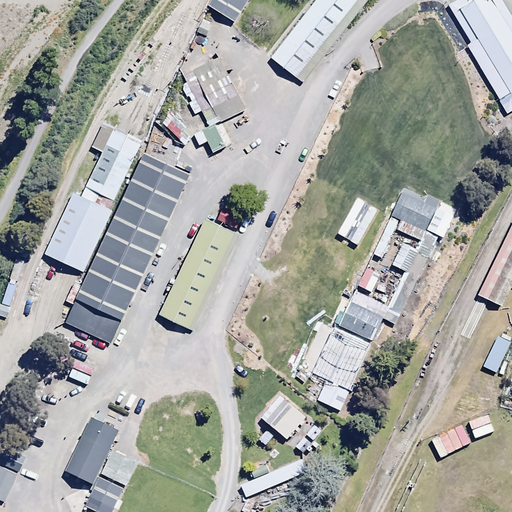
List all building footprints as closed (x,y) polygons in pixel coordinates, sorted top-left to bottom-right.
[(252,0),(215,0),(210,8),(238,24),(252,0)] [(307,87),(371,0),(315,0),(270,60),(307,87)] [(511,12),(505,0),(472,0),(450,13),(508,113),(511,110),(511,12)] [(211,27),(202,22),(197,33),(205,38),(211,27)] [(220,124),(246,110),(219,58),(204,66),(201,59),(179,70),(187,84),(180,87),(187,100),(189,99),(191,103),(188,105),(195,117),(201,113),(209,127),(204,130),(203,127),(194,132),(201,145),(207,142),(214,155),(232,145),(220,124)] [(169,119),(162,126),(178,141),(185,133),(169,119)] [(119,129),(105,122),(94,145),(105,151),(88,186),(116,200),(140,138),(137,137),(132,134),(126,132),(119,129)] [(192,165),(147,147),(70,330),(115,348),(192,165)] [(92,166),(84,162),(76,181),(84,185),(92,166)] [(113,210),(75,192),(47,253),(59,259),(66,262),(79,269),(85,272),(113,210)] [(430,198),(426,206),(402,195),(391,217),(399,221),(395,231),(419,243),(434,210),(439,212),(442,204),(430,198)] [(223,207),(217,220),(236,230),(242,217),(223,207)] [(239,237),(204,222),(162,321),(197,335),(239,237)] [(511,286),(511,222),(478,296),(502,308),(511,286)] [(418,256),(402,247),(391,267),(405,274),(409,267),(411,268),(418,256)] [(348,304),(338,327),(370,342),(386,307),(356,294),(351,305),(348,304)] [(369,347),(333,330),(312,375),(348,391),(369,347)] [(260,420),(285,441),(293,432),(297,435),(300,431),(296,428),(305,418),(279,397),(260,420)] [(120,432),(91,419),(67,477),(96,489),(120,432)] [(312,443),(320,434),(313,428),(305,437),(312,443)] [(258,442),(265,448),(273,438),(266,432),(258,442)] [(295,449),(301,455),(310,445),(304,439),(295,449)] [(240,487),(245,499),(307,474),(301,461),(240,487)] [(17,476),(0,467),(0,501),(3,503),(17,476)] [(116,511),(127,486),(102,476),(89,508),(99,511),(116,511)]
